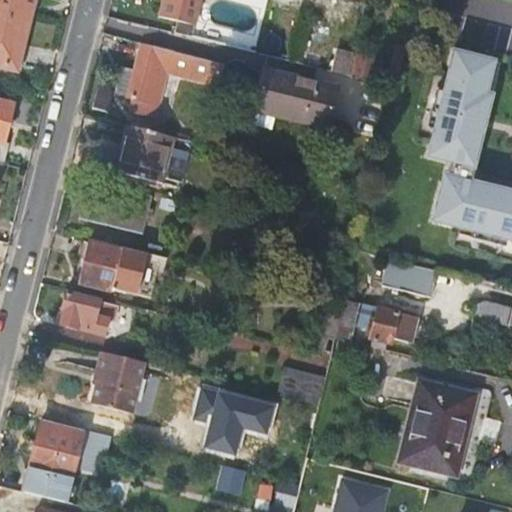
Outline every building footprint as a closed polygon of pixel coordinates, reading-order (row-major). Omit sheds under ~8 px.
[(0,0),(0,67),(15,72),(32,0),(0,0)] [(200,0),(163,0),(159,16),(194,25),(195,24),(200,0)] [(163,74),(217,89),(223,67),(141,45),(135,70),(126,67),(119,94),(127,96),(123,112),(153,119),(163,74)] [(334,50),(328,72),(347,77),(352,54),(334,50)] [(511,199),(467,188),(472,168),(465,166),(483,94),(488,95),(497,63),(450,52),(424,157),(446,162),(442,176),(452,179),(450,184),(439,181),(428,222),(511,241),(511,199)] [(378,61),(352,54),(347,77),(373,83),(378,61)] [(329,131),(339,91),(266,73),(252,127),(274,132),(277,119),(329,131)] [(102,109),(107,89),(92,85),(87,105),(102,109)] [(465,166),(472,168),(488,95),(483,94),(465,166)] [(0,100),(0,156),(4,157),(7,143),(3,142),(13,103),(0,100)] [(164,183),(175,136),(173,136),(127,124),(115,171),(164,183)] [(176,125),(173,136),(175,136),(188,140),(190,129),(176,125)] [(121,193),(122,191),(110,188),(106,204),(99,202),(95,220),(128,227),(132,211),(156,217),(159,202),(121,193)] [(137,268),(141,252),(121,247),(120,250),(88,242),(80,241),(76,256),(84,259),(78,281),(110,290),(127,294),(133,267),(137,268)] [(429,297),(435,271),(395,261),(394,267),(403,270),(398,290),(429,297)] [(113,324),(116,306),(63,293),(59,308),(61,309),(57,327),(102,339),(106,322),(113,324)] [(343,299),(334,336),(350,341),(359,303),(343,299)] [(369,327),(374,304),(366,302),(361,326),(369,327)] [(506,326),(510,309),(481,302),(473,307),(470,318),(506,326)] [(399,310),(374,304),(369,327),(366,340),(390,345),(392,338),(398,312),(399,310)] [(418,317),(398,312),(392,338),(411,343),(418,317)] [(321,332),(316,352),(328,355),(332,338),(333,334),(321,332)] [(98,379),(92,404),(129,413),(142,362),(100,352),(94,377),(98,379)] [(283,394),(306,399),(311,377),(289,371),(283,394)] [(416,375),(414,379),(472,394),(473,389),(416,375)] [(87,403),(92,404),(98,379),(94,377),(87,403)] [(311,377),(306,399),(314,402),(320,378),(311,377)] [(472,394),(414,379),(394,461),(452,476),(451,482),(466,486),(490,394),(473,389),(472,394)] [(40,421),(21,491),(38,495),(64,502),(73,463),(86,466),(93,440),(80,437),(82,432),(40,421)] [(329,511),(378,511),(384,489),(339,477),(329,511)] [(275,506),(293,511),(301,486),(283,480),(275,506)]
